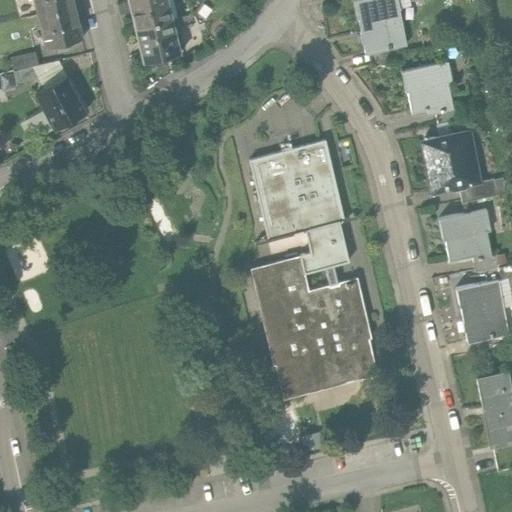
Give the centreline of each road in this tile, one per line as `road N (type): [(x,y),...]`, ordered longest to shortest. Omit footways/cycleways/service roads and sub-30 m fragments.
road 1 (residential): [(449,459),(365,132),(278,15)]
road 2 (residential): [(207,511),(449,459)]
road 3 (residential): [(125,115),(228,60),(278,15)]
road 4 (residential): [(0,190),(125,115)]
